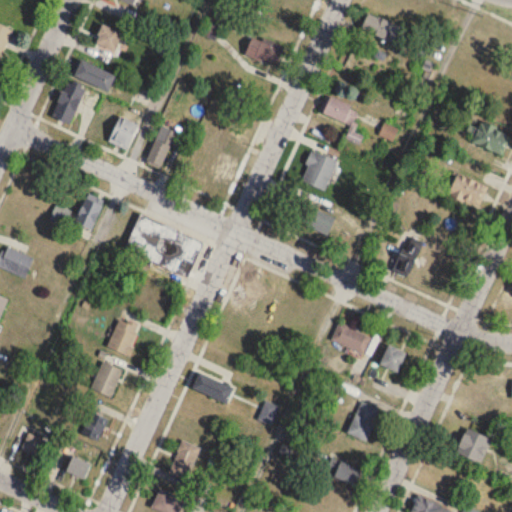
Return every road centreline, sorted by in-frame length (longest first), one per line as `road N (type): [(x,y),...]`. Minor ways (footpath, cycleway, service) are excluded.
road 1 (residential): [(337,0),(103,511)]
road 2 (residential): [(14,126),(439,322),(511,341)]
road 3 (residential): [(511,211),(374,511)]
road 4 (residential): [(70,0),(0,156)]
